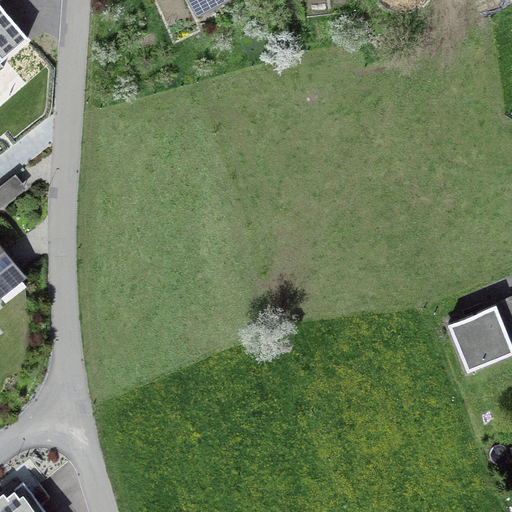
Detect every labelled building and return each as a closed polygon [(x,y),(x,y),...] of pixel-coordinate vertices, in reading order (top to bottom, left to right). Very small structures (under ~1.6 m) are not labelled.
[(217,0),(190,0),(196,11),(217,0)] [(0,62),(29,39),(0,4),(0,62)] [(0,183),(0,205),(27,185),(16,171),(0,183)] [(22,278),(27,274),(0,239),(0,295),(1,295),(6,301),(27,284),(22,278)] [(511,333),(511,292),(498,299),(511,333)] [(448,319),(467,367),(511,349),(511,338),(496,299),(448,319)] [(48,511),(23,479),(7,492),(4,488),(0,490),(0,511),(48,511)]
